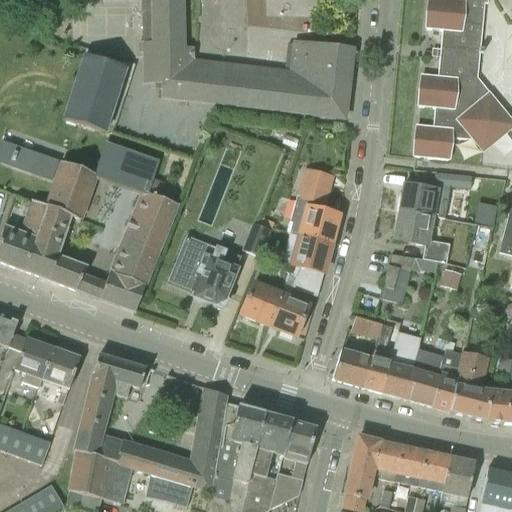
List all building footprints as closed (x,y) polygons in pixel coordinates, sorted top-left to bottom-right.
[(352,52),(351,52),(295,45),(291,73),(194,61),(194,49),(185,49),(183,0),(141,0),(142,43),(138,43),(138,53),(142,53),(143,84),(160,84),(160,89),(161,89),(161,100),(310,118),(310,117),(344,121),(352,52)] [(414,159),(449,163),(451,140),(472,142),(482,155),(511,130),(511,122),(488,94),(474,105),(480,42),(483,5),(487,5),(487,0),(428,0),(426,31),(442,32),(438,78),(422,77),(419,109),(434,110),(433,129),(417,127),(414,159)] [(62,121),(103,134),(124,70),(82,57),(62,121)] [(4,228),(0,239),(0,263),(50,283),(58,258),(71,219),(82,222),(96,182),(98,177),(93,175),(60,164),(17,149),(9,169),(53,185),(44,209),(30,203),(19,233),(4,228)] [(96,182),(138,198),(140,193),(159,201),(165,184),(98,160),(93,175),(98,177),(96,182)] [(331,247),(338,218),(317,212),(319,205),(324,206),(331,180),(303,172),(289,224),(292,225),(289,236),(331,247)] [(398,213),(433,219),(444,221),(449,190),(469,192),(471,179),(435,175),(434,188),(423,186),(423,190),(403,187),(398,213)] [(159,201),(140,193),(138,198),(108,273),(109,273),(105,285),(98,302),(134,315),(177,207),(159,201)] [(511,280),(510,289),(511,289),(511,211),(509,211),(498,255),(511,258),(511,280)] [(393,243),(424,248),(421,262),(445,266),(449,247),(429,244),(433,219),(398,213),(393,243)] [(270,234),(252,227),(242,252),(259,259),(270,234)] [(298,272),(295,278),(319,288),(323,276),(331,247),(289,236),(286,248),(289,249),(285,266),(289,267),(288,269),(298,272)] [(182,263),(177,261),(169,283),(193,292),(191,298),(212,306),(213,309),(219,311),(224,309),(226,303),(224,300),(240,259),(215,249),(211,260),(202,256),(201,259),(186,253),(182,263)] [(391,256),(387,268),(398,271),(409,275),(413,260),(391,256)] [(58,258),(50,283),(77,293),(83,277),(86,269),(58,258)] [(392,293),(398,273),(398,271),(387,268),(382,290),(392,293)] [(392,293),(382,290),(379,301),(401,307),(409,276),(398,273),(392,293)] [(295,278),(292,289),(316,299),(319,288),(295,278)] [(240,317),(268,328),(280,297),(252,285),(240,317)] [(280,297),(268,328),(296,339),(308,308),(280,297)] [(17,324),(0,317),(0,409),(4,398),(0,396),(0,347),(7,351),(17,324)] [(376,341),(381,327),(357,320),(352,333),(376,341)] [(363,391),(381,396),(391,360),(390,359),(383,357),(391,330),(381,327),(376,341),(370,361),(363,391)] [(381,396),(404,403),(417,352),(418,342),(397,337),(391,360),(381,396)] [(38,391),(41,383),(52,351),(25,341),(14,373),(24,377),(21,385),(38,391)] [(41,383),(68,392),(79,360),(52,351),(41,383)] [(432,410),(449,415),(463,355),(461,354),(445,351),(443,359),(432,410)] [(404,403),(432,410),(443,359),(417,352),(404,403)] [(332,383),(363,391),(370,361),(341,353),(332,383)] [(477,422),(484,392),(481,391),(489,361),(463,355),(449,415),(477,422)] [(131,474),(210,495),(225,407),(227,399),(203,391),(190,461),(103,438),(113,398),(126,402),(129,390),(139,392),(145,371),(97,358),(92,377),(91,377),(74,456),(67,494),(69,494),(65,507),(80,511),(83,497),(123,507),(131,474)] [(497,376),(508,377),(509,363),(499,362),(497,376)] [(486,425),(504,427),(506,394),(491,393),(484,392),(477,422),(486,425)] [(241,511),(264,417),(248,413),(225,407),(210,495),(207,511),(241,511)] [(265,479),(271,457),(281,460),(291,424),(280,422),(264,417),(241,511),(267,511),(275,482),(265,479)] [(267,511),(268,511),(297,498),(301,483),(301,482),(305,467),(315,431),(291,424),(281,460),(281,462),(294,465),(291,479),(276,475),(275,482),(267,511)] [(0,452),(5,455),(14,431),(2,427),(0,432),(0,452)] [(17,459),(26,436),(14,431),(5,455),(17,459)] [(29,464),(38,440),(26,436),(17,459),(29,464)] [(50,445),(38,440),(29,464),(41,468),(50,445)] [(342,510),(350,511),(363,511),(365,503),(367,504),(374,476),(380,445),(357,440),(350,470),(345,468),(339,495),(345,496),(342,510)] [(394,485),(396,478),(401,450),(380,445),(374,476),(379,477),(378,481),(394,485)] [(396,478),(419,483),(425,455),(401,450),(396,478)] [(417,491),(441,496),(449,461),(425,455),(419,483),(417,491)] [(463,511),(466,502),(474,466),(449,461),(441,496),(438,507),(451,510),(450,511),(463,511)] [(511,511),(511,475),(487,470),(477,511),(511,511)] [(57,511),(63,509),(51,487),(41,493),(52,511),(57,511)] [(379,509),(388,511),(392,494),(383,492),(379,509)] [(52,511),(41,493),(32,499),(39,511),(52,511)] [(403,511),(412,511),(416,500),(407,498),(403,511)] [(39,511),(32,499),(22,504),(26,511),(39,511)] [(412,511),(422,511),(424,502),(416,500),(412,511)]
